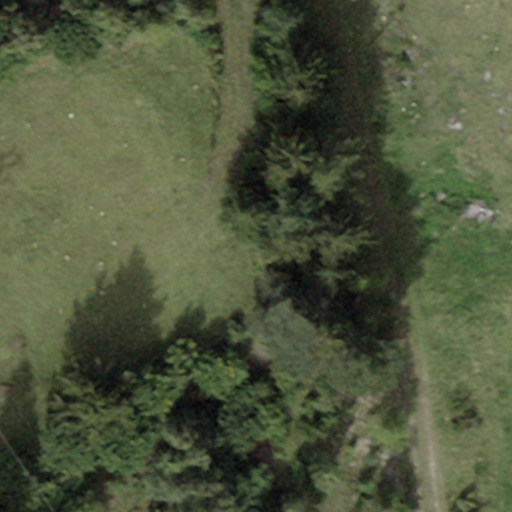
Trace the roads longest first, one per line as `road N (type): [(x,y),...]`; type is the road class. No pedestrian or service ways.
road 1 (track): [(428,511),(387,232),(330,0)]
road 2 (track): [(511,498),(496,418),(511,382)]
